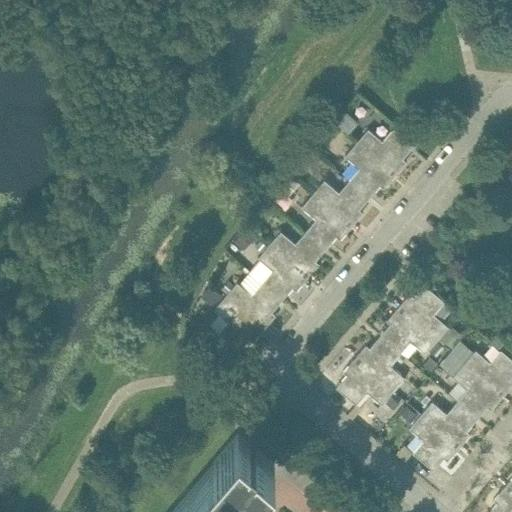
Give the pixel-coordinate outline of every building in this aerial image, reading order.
[(344,111),(336,121),(349,132),(357,122),(344,111)] [(368,127),(356,141),(395,174),(407,160),(403,157),(414,145),(393,127),(382,140),(368,127)] [(359,167),(349,179),(369,197),(380,185),(383,188),(395,174),(356,141),(344,154),(359,167)] [(312,192),(351,225),(363,212),(359,208),(369,197),(349,179),(339,191),(324,178),(312,192)] [(305,230),(326,248),(336,236),(340,239),(351,225),(312,192),(300,205),(315,218),(305,230)] [(245,229),(234,241),(243,248),(253,236),(245,229)] [(280,229),(268,243),(307,276),(319,263),(315,260),(326,248),(305,230),(295,242),(280,229)] [(255,248),(260,252),(267,245),(262,240),(255,248)] [(271,269),(261,281),(282,299),(292,287),(296,290),(307,276),(268,243),(267,245),(260,252),(257,256),(271,269)] [(226,293),(233,285),(228,281),(221,288),(226,293)] [(226,293),(225,294),(264,327),(275,314),(272,311),(282,299),(261,281),(251,293),(236,281),(233,285),(226,293)] [(444,300),(423,283),(412,295),(409,292),(397,306),(436,339),(448,325),(433,313),(444,300)] [(252,341),(264,327),(225,294),(213,308),(228,320),(217,333),(238,350),(249,338),(252,341)] [(425,353),(436,339),(397,306),(386,319),(389,323),(379,334),(400,352),(410,340),(425,353)] [(390,364),(400,352),(379,334),(369,347),(365,343),(354,357),(392,390),(404,377),(390,364)] [(460,340),(450,351),(463,362),(502,395),(511,383),(511,380),(510,379),(511,376),(511,358),(500,348),(490,361),(475,349),(473,351),(460,340)] [(450,351),(441,362),(454,373),(452,376),(467,388),(456,401),(476,418),(487,406),(491,409),(502,395),(463,362),(450,351)] [(429,356),(423,364),(430,370),(437,362),(429,356)] [(381,404),(392,390),(354,357),(342,371),(346,374),(335,386),(356,404),(366,391),(381,404)] [(467,430),(476,418),(456,401),(446,412),(431,400),(420,413),(459,446),(470,433),(467,430)] [(447,460),(459,446),(420,413),(408,427),(423,439),(412,452),(433,469),(443,457),(447,460)] [(232,511),(274,464),(238,432),(169,511),(232,511)] [(511,511),(511,492),(504,485),(493,499),(496,502),(487,511),(511,511)]
